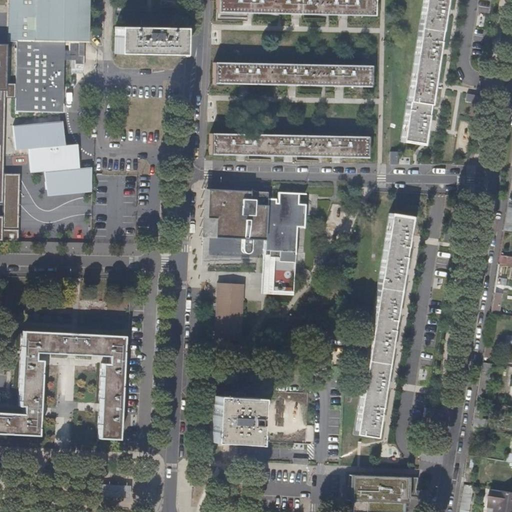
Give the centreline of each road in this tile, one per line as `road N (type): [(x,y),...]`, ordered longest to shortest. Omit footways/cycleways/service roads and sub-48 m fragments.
road 1 (residential): [(440,511),(511,80)]
road 2 (residential): [(170,511),(181,264)]
road 3 (residential): [(0,259),(181,264)]
road 4 (residential): [(106,77),(103,149),(194,151)]
